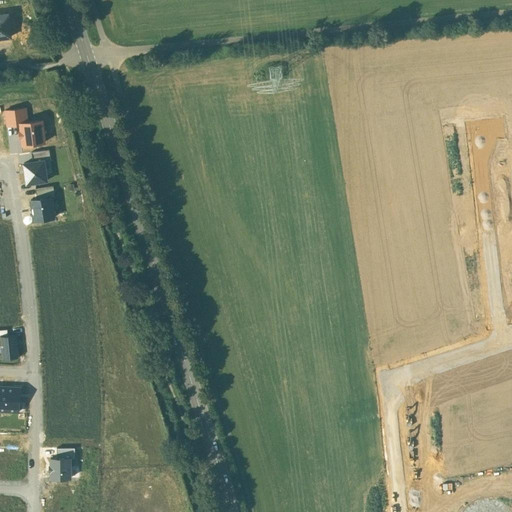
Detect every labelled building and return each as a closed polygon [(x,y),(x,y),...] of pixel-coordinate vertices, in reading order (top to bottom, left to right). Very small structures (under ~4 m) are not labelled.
[(8,14),(0,14),(0,37),(11,36),(8,14)] [(20,122),(28,121),(27,107),(5,110),(7,125),(20,124),(20,122)] [(28,121),(20,122),(20,124),(21,129),(19,130),(20,138),(22,138),(23,145),(45,142),(42,120),(28,121)] [(32,152),(33,161),(44,159),(50,159),(49,149),(32,152)] [(33,161),(23,163),(26,183),(47,180),(44,159),(33,161)] [(52,196),(55,196),(53,185),(35,188),(37,198),(52,196)] [(37,198),(30,199),(33,220),(55,217),(52,196),(37,198)] [(8,335),(0,335),(2,358),(18,357),(16,334),(8,335)] [(20,387),(0,385),(0,410),(19,411),(20,387)] [(57,448),(57,457),(70,457),(75,457),(75,448),(57,448)] [(57,457),(50,457),(50,464),(49,464),(49,471),(50,471),(50,477),(71,477),(70,457),(57,457)] [(511,511),(511,503),(471,495),(467,511),(511,511)]
